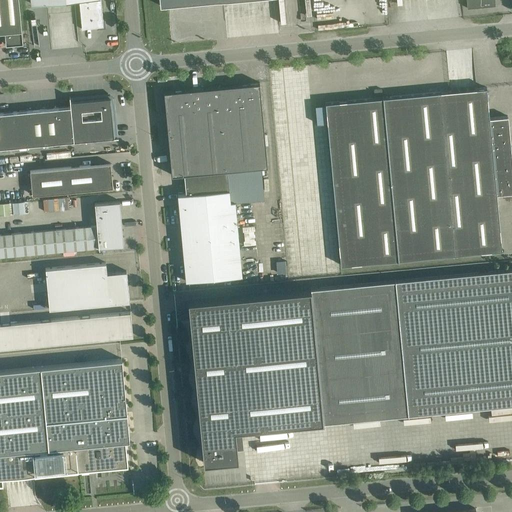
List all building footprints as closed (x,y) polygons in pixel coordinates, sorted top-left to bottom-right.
[(0,0),(0,32),(5,32),(6,44),(23,43),(18,0),(0,0)] [(30,0),(31,4),(69,0),(79,0),(82,29),(104,27),(101,0),(30,0)] [(466,0),(467,8),(495,6),(494,0),(466,0)] [(183,174),(185,193),(178,194),(186,281),(242,275),(235,201),(264,198),(261,166),(267,166),(259,83),(164,91),(172,175),(183,174)] [(486,87),(325,102),(327,122),(340,265),(502,250),(496,194),(511,192),(511,156),(508,116),(489,118),(486,87)] [(70,106),(0,112),(0,147),(74,141),(108,138),(118,137),(118,136),(114,136),(111,100),(112,98),(109,95),(107,97),(70,100),(70,96),(69,96),(70,106)] [(32,195),(103,188),(113,187),(110,163),(30,170),(32,195)] [(96,214),(121,212),(120,201),(95,203),(96,214)] [(121,212),(96,214),(97,225),(122,223),(121,212)] [(123,234),(122,223),(97,225),(98,236),(123,234)] [(98,236),(97,225),(76,227),(78,249),(99,247),(98,236)] [(78,249),(76,227),(61,229),(63,251),(78,249)] [(61,229),(46,230),(48,252),(63,251),(61,229)] [(48,252),(46,230),(31,231),(33,253),(48,252)] [(31,231),(11,233),(13,255),(33,253),(31,231)] [(11,233),(0,234),(0,256),(13,255),(11,233)] [(124,245),(123,234),(98,236),(99,247),(124,245)] [(49,309),(119,302),(129,301),(126,271),(107,273),(106,262),(45,268),(49,309)] [(311,289),(188,300),(203,462),(238,459),(234,418),(322,410),(322,412),(323,421),(323,422),(324,422),(324,421),(408,413),(408,414),(408,413),(409,413),(511,402),(511,269),(396,280),(396,279),(395,279),(395,281),(311,289),(311,287),(311,289)] [(0,348),(123,337),(133,336),(130,312),(0,324),(0,348)] [(2,477),(33,474),(79,469),(79,466),(81,466),(81,472),(89,471),(88,465),(90,465),(90,467),(94,466),(93,465),(97,464),(97,466),(128,463),(125,440),(130,440),(122,358),(0,369),(0,486),(3,486),(2,477)]
